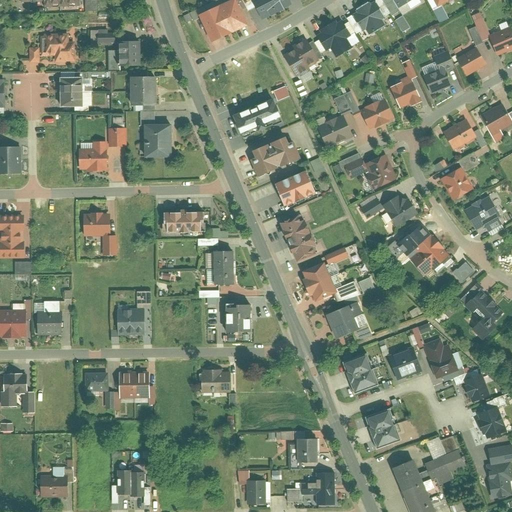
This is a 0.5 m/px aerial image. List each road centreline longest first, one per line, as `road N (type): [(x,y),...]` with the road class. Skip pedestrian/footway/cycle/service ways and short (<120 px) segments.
road 1 (residential): [(511,71),(410,133),(419,174),(448,231),(511,281)]
road 2 (residential): [(295,339),(255,351),(0,352)]
road 3 (residential): [(236,187),(32,195)]
road 4 (secondary): [(295,339),(236,187)]
road 5 (residential): [(454,419),(440,423),(427,382),(329,418)]
road 6 (residential): [(189,75),(331,0)]
road 7 (secondary): [(236,187),(189,75)]
